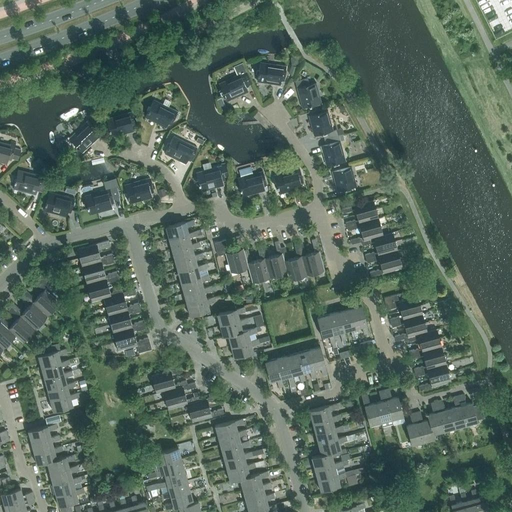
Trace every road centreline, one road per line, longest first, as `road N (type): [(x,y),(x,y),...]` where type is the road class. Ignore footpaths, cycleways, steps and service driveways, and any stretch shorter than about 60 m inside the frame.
road 1 (residential): [(275,411),(344,390),(340,374),(386,362),(374,307),(326,244),(317,209)]
road 2 (residential): [(275,411),(161,327),(127,220)]
road 3 (primary): [(0,60),(153,0)]
road 4 (residential): [(183,209),(213,202),(225,226),(317,209)]
road 5 (residential): [(44,511),(0,394)]
